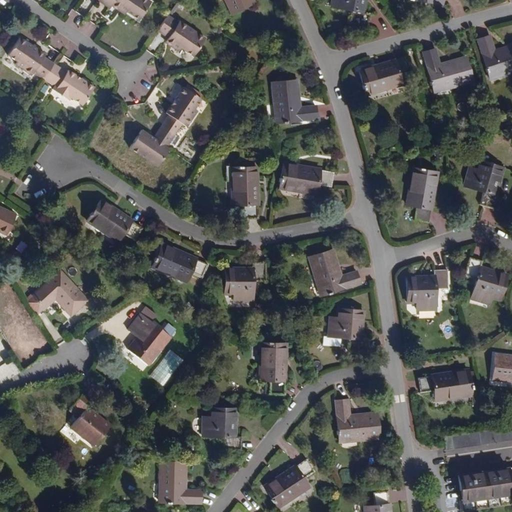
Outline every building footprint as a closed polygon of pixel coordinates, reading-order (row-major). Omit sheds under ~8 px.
[(99,0),(96,5),(109,13),(111,11),(119,16),(120,13),(126,17),(139,25),(151,7),(139,0),(99,0)] [(224,0),(232,14),(255,2),(253,0),(224,0)] [(366,11),(369,0),(336,0),(336,1),(354,7),(351,19),(368,24),(372,13),(366,11)] [(70,25),(90,37),(97,26),(77,14),(70,25)] [(167,21),(157,37),(167,43),(168,41),(172,44),(168,50),(177,57),(180,53),(192,62),(205,44),(179,26),(178,28),(167,21)] [(511,71),(511,45),(494,50),(489,36),(477,39),(488,76),(507,70),(508,73),(511,71)] [(164,47),(168,50),(172,44),(168,41),(167,43),(164,47)] [(42,84),(53,68),(43,62),(45,59),(36,53),(35,56),(31,54),(32,51),(19,42),(7,59),(16,66),(14,69),(30,80),(32,77),(42,84)] [(438,66),(433,51),(421,54),(432,89),(451,84),(452,86),(470,81),(464,58),(438,66)] [(411,71),(407,59),(394,62),(393,60),(357,70),(363,93),(384,88),(385,90),(400,85),(398,75),(411,71)] [(65,77),(53,68),(42,84),(53,91),(51,94),(67,105),(69,102),(81,110),(93,92),(79,83),(78,85),(74,82),(75,80),(67,74),(65,77)] [(317,118),(316,106),(300,107),(296,79),(271,82),(273,104),(276,104),(278,122),(317,118)] [(167,120),(160,131),(174,140),(180,130),(185,132),(196,116),(193,114),(200,105),(182,93),(173,106),(175,108),(172,111),(170,110),(165,118),(167,120)] [(174,140),(160,131),(151,143),(149,145),(147,143),(148,141),(139,136),(128,153),(155,172),(168,155),(166,154),(174,140)] [(503,167),(479,159),(476,168),(469,166),(463,183),(483,190),(479,203),(496,208),(501,196),(494,194),(503,167)] [(318,169),(281,161),(276,184),(297,190),(296,191),(312,195),(315,185),(328,188),(331,174),(318,171),(318,169)] [(255,165),(232,166),(232,187),(229,187),(229,203),(240,203),(240,217),(254,217),(254,203),(256,203),(255,165)] [(427,211),(433,174),(407,169),(404,189),(402,189),(399,205),(409,208),(407,220),(422,223),(425,210),(427,211)] [(131,225),(101,202),(87,221),(102,233),(101,235),(115,246),(121,238),(131,246),(140,235),(130,227),(131,225)] [(14,215),(0,208),(0,230),(5,233),(14,215)] [(202,258),(170,241),(158,262),(176,272),(175,274),(189,282),(194,273),(205,279),(213,266),(202,259),(202,258)] [(323,295),(359,284),(355,272),(340,276),(332,250),(309,258),(315,278),(318,278),(323,295)] [(501,295),(507,272),(480,265),(481,259),(467,256),(463,274),(479,278),(475,296),(493,301),(495,293),(501,295)] [(253,268),(225,268),(225,293),(234,293),(234,300),(254,300),(254,281),(266,281),(265,261),(253,261),(253,268)] [(51,264),(28,293),(22,301),(36,311),(51,292),(69,306),(77,295),(64,286),(70,278),(51,264)] [(445,286),(447,268),(434,267),(433,274),(405,271),(404,295),(416,297),(415,304),(434,306),(436,285),(445,286)] [(22,301),(28,293),(26,291),(20,299),(22,301)] [(129,335),(147,322),(152,315),(142,308),(123,331),(129,335)] [(360,339),(362,312),(337,309),(336,319),(330,319),(328,336),(347,338),(347,351),(365,353),(366,340),(360,339)] [(159,330),(147,322),(129,335),(133,338),(123,350),(144,365),(171,330),(164,323),(159,330)] [(168,350),(149,376),(161,386),(181,359),(168,350)] [(279,392),(298,393),(298,386),(292,386),(292,359),(267,358),(267,366),(260,366),(259,385),(279,386),(279,392)] [(511,360),(490,364),(493,390),(511,387),(511,360)] [(467,392),(466,368),(429,368),(429,370),(415,371),(415,385),(429,385),(429,395),(442,395),(442,392),(467,392)] [(86,403),(76,396),(64,411),(73,418),(65,428),(89,447),(105,426),(83,408),(86,403)] [(346,400),(334,401),(338,439),(355,438),(356,441),(377,439),(375,413),(348,415),(346,400)] [(236,411),(212,410),(212,419),(204,419),(204,437),(223,438),(224,450),(242,451),(242,439),(236,438),(236,411)] [(511,425),(486,429),(477,431),(479,445),(511,440),(511,425)] [(185,464),(160,462),(159,484),(163,484),(162,502),(199,504),(200,491),(184,490),(185,464)] [(311,475),(303,463),(294,469),(293,467),(263,487),(275,505),(292,494),(293,496),(306,487),(302,481),(311,475)] [(511,511),(511,465),(456,474),(460,500),(511,491),(511,511)] [(511,511),(511,491),(460,500),(462,510),(511,502),(511,511)] [(390,511),(388,493),(373,495),(375,508),(375,511),(390,511)]
